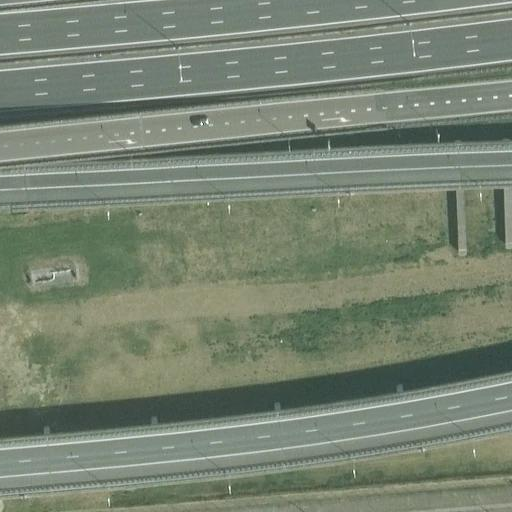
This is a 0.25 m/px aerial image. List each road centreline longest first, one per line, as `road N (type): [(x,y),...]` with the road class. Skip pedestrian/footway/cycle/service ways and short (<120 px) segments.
road 1 (motorway): [(0,455),(271,428),(511,387)]
road 2 (motorway): [(0,91),(511,40)]
road 3 (motorway): [(0,140),(511,96)]
road 4 (motorway): [(0,183),(511,157)]
road 5 (motorway): [(370,0),(0,34)]
